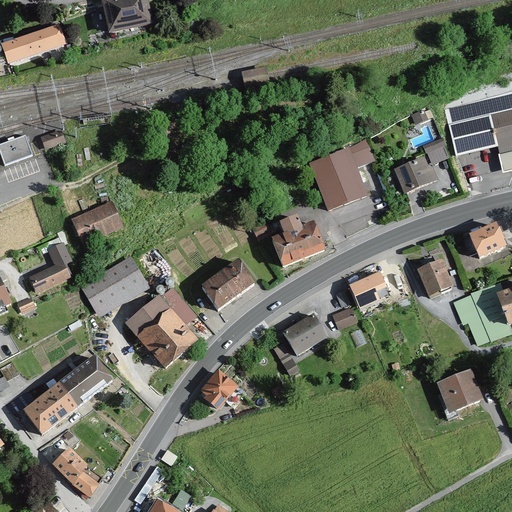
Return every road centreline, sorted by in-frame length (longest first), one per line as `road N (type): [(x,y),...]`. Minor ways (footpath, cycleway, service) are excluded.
road 1 (primary): [(497,203),(359,253),(256,316),(196,374),(106,511)]
road 2 (track): [(55,185),(86,180),(126,157),(156,112)]
road 3 (residential): [(83,511),(0,409)]
